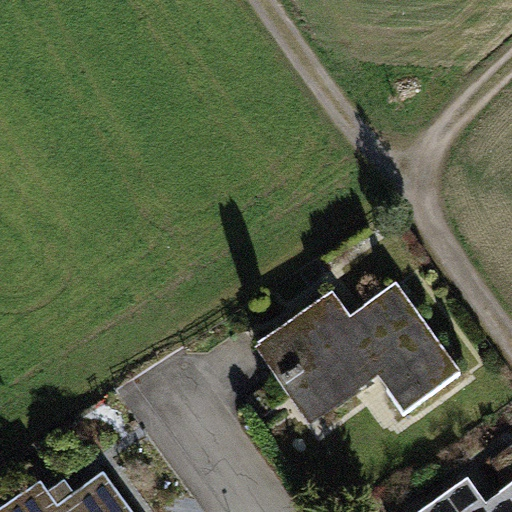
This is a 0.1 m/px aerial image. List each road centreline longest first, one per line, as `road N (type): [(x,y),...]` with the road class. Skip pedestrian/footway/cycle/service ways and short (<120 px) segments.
road 1 (track): [(511,335),(268,0)]
road 2 (track): [(511,62),(444,127),(431,167),(436,230)]
road 3 (residential): [(274,511),(178,380)]
